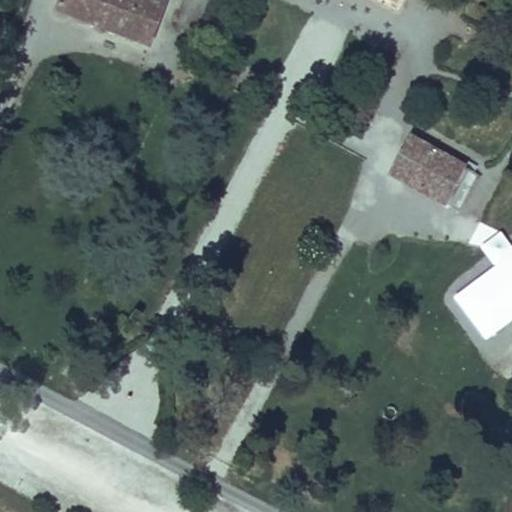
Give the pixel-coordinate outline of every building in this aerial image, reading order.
[(156,4),(146,0),(55,0),(52,10),(141,44),(156,4)] [(388,0),(390,1),(388,5),(393,8),(397,0),(388,0)] [(407,139),(387,174),(439,204),(459,169),(407,139)] [(459,169),(439,204),(453,211),(472,176),(459,169)] [(451,300),(482,344),(511,323),(511,249),(501,233),(479,248),(494,270),(451,300)]
